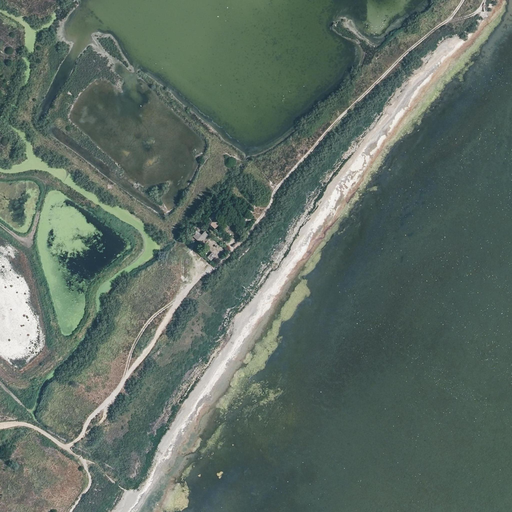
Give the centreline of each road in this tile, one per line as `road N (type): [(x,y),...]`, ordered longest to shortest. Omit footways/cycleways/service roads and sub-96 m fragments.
road 1 (track): [(63,448),(94,428),(184,296),(262,217),(276,187),(463,0)]
road 2 (track): [(0,368),(12,380),(28,380),(58,356),(61,342),(28,240)]
road 3 (track): [(0,177),(42,179),(45,194),(28,240),(0,221)]
